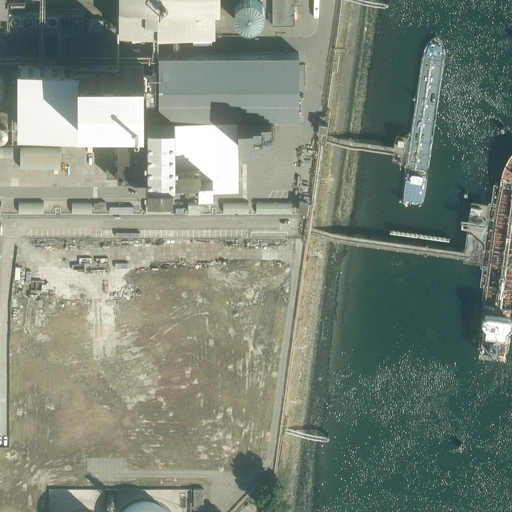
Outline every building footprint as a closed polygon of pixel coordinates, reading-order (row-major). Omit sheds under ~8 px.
[(0,0),(0,9),(8,9),(8,0),(0,0)] [(119,0),(119,30),(215,29),(215,8),(220,8),(219,0),(119,0)] [(271,0),(271,25),(294,25),(293,0),(271,0)] [(263,15),(263,12),(262,9),(261,7),(259,5),(257,3),(255,2),(254,1),(250,1),(246,1),(244,1),(241,3),(239,4),(238,6),(236,8),(235,10),(235,14),(235,17),(236,19),(237,22),(239,25),(241,26),(243,28),(246,28),(249,29),(252,28),(254,28),(257,26),(259,25),(261,22),(262,20),(263,17),(263,15)] [(9,10),(9,19),(0,19),(0,35),(10,35),(10,27),(83,27),(83,9),(9,10)] [(299,52),(158,52),(158,117),(147,117),(147,126),(107,125),(106,174),(147,174),(147,187),(238,187),(238,139),(272,139),(273,117),(299,117),(299,52)] [(144,58),(17,58),(18,125),(79,125),(79,109),(144,109),(144,58)] [(13,133),(12,131),(10,128),(8,126),(5,125),(2,126),(0,127),(0,139),(2,141),(4,141),(7,141),(10,139),(12,137),(13,133)] [(13,146),(0,145),(0,157),(13,157),(13,146)] [(60,145),(20,146),(20,168),(61,168),(60,145)] [(146,202),(146,212),(171,212),(171,201),(146,202)] [(256,201),(256,212),(291,213),(291,201),(256,201)] [(307,211),(308,202),(299,201),(298,210),(307,211)] [(19,202),(18,213),(44,213),(44,202),(19,202)] [(72,202),(72,213),(92,213),(92,202),(72,202)] [(249,202),(224,202),(223,213),(249,212),(249,202)] [(203,508),(203,488),(193,488),(193,508),(203,508)] [(169,511),(165,507),(159,502),(151,500),(144,499),(136,500),(129,504),(123,509),(120,511),(169,511)]
